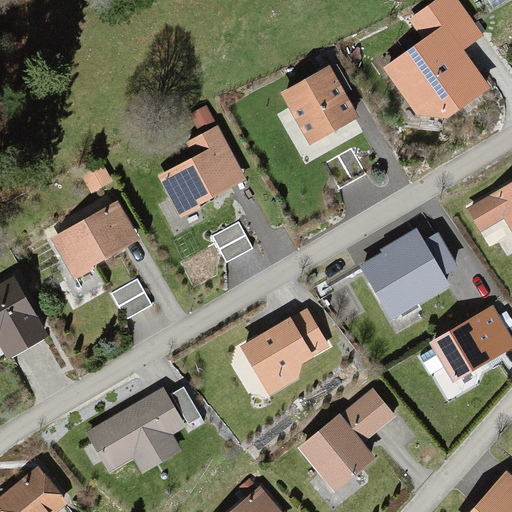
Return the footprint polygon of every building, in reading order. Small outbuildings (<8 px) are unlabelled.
[(433,45),(393,71),(432,131),(495,90),(469,50),(488,38),(463,0),(453,0),(418,23),(433,45)] [(337,74),(291,96),(314,143),(360,120),(337,74)] [(204,158),(168,175),(188,217),(253,186),(226,131),(198,144),(204,158)] [(511,192),(475,215),(489,238),(511,224),(511,192)] [(125,211),(61,245),(79,279),(144,245),(125,211)] [(455,290),(421,236),(364,271),(398,325),(455,290)] [(25,291),(0,303),(0,346),(3,346),(10,360),(50,340),(25,291)] [(511,332),(500,310),(432,347),(454,387),(511,354),(511,332)] [(335,353),(312,312),(243,352),(266,392),(335,353)] [(188,427),(165,390),(91,434),(116,475),(139,462),(145,472),(183,450),(174,435),(188,427)] [(377,393),(347,417),(367,441),(397,417),(377,393)] [(341,422),(302,451),(331,490),(370,461),(341,422)] [(60,511),(67,507),(38,472),(0,503),(0,511),(60,511)] [(511,511),(511,477),(509,475),(474,511),(511,511)] [(279,511),(264,493),(240,511),(279,511)]
